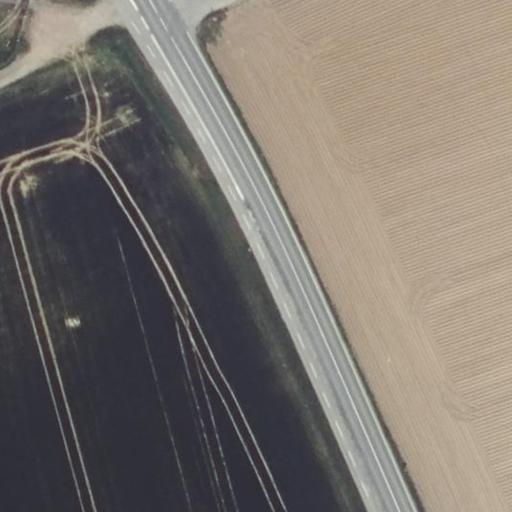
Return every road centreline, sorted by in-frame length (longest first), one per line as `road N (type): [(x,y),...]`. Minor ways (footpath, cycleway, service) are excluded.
road 1 (secondary): [(399,511),(260,198),(149,0)]
road 2 (track): [(0,86),(158,15)]
